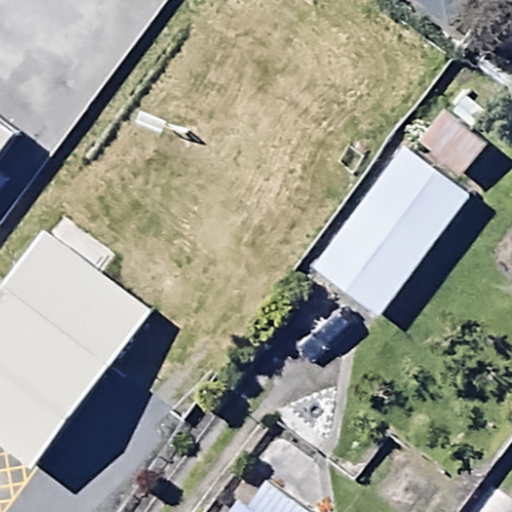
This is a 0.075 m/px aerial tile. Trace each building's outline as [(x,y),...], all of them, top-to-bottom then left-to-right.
[(130,0),(144,10),(150,0),(130,0)] [(357,0),(437,58),(479,0),(357,0)] [(0,114),(0,175),(30,136),(0,114)] [(402,174),(448,209),(477,170),(457,155),(472,134),(446,115),(402,174)] [(367,346),(456,222),(386,172),(297,296),(367,346)] [(0,286),(0,443),(33,469),(154,312),(45,228),(0,286)]
